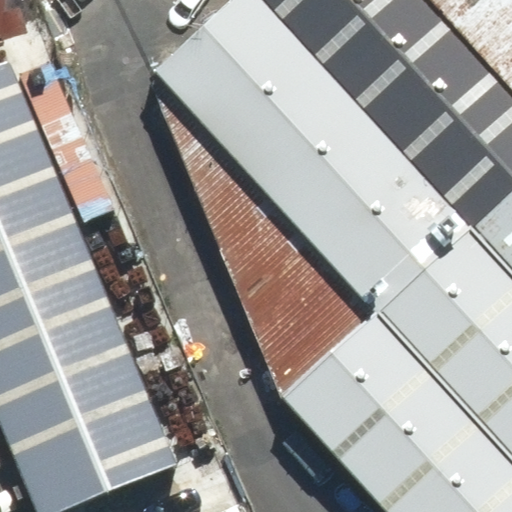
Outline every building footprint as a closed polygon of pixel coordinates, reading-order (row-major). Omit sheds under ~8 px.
[(511,214),(306,0),(181,0),(158,23),(182,47),(381,255),(511,391),(511,214)] [(306,0),(511,214),(511,46),(467,0),(306,0)] [(511,0),(467,0),(511,46),(511,0)] [(179,400),(20,4),(0,12),(0,346),(43,454),(179,400)] [(452,511),(511,511),(511,391),(381,255),(290,343),(452,511)]
